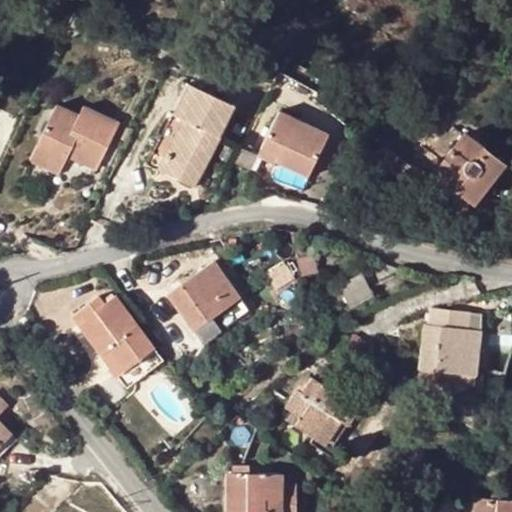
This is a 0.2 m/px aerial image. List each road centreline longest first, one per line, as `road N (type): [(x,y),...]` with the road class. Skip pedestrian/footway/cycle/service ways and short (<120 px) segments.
road 1 (unclassified): [(511,264),(373,251),(287,208),(0,272)]
road 2 (residential): [(0,321),(148,511)]
